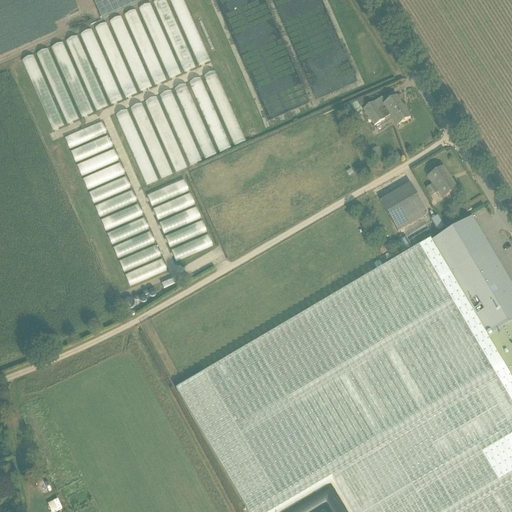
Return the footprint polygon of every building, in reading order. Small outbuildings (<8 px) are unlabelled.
[(92,0),(102,19),(144,0),(92,0)] [(160,0),(154,3),(184,72),(194,68),(164,0),(160,0)] [(169,0),(199,66),(209,61),(182,0),(169,0)] [(139,9),(169,79),(180,74),(149,5),(139,9)] [(124,16),(155,85),(165,81),(135,11),(124,16)] [(110,22),(140,92),(150,87),(120,18),(110,22)] [(95,29),(125,98),(136,94),(106,24),(95,29)] [(80,35),(111,105),(121,100),(91,31),(80,35)] [(66,42),(96,111),(107,107),(76,37),(66,42)] [(51,48),(82,118),(92,113),(62,44),(51,48)] [(37,55),(67,124),(77,120),(47,50),(37,55)] [(22,61),(52,131),(62,126),(32,56),(22,61)] [(203,78),(233,147),(243,143),(213,73),(203,78)] [(188,84),(219,154),(229,149),(199,80),(188,84)] [(174,90),(204,160),(215,155),(184,86),(174,90)] [(160,97),(190,166),(200,162),(170,92),(160,97)] [(410,119),(397,98),(384,106),(378,110),(374,104),(363,111),(374,128),(391,116),(397,127),(410,119)] [(145,103),(175,173),(186,168),(156,99),(145,103)] [(363,118),(360,112),(361,112),(359,108),(365,105),(363,101),(343,110),(346,116),(342,118),(349,130),(360,124),(355,115),(356,114),(359,119),(363,118)] [(131,110),(161,179),(172,175),(142,105),(131,110)] [(116,116),(147,186),(157,181),(127,111),(116,116)] [(64,139),(69,150),(106,134),(101,123),(64,139)] [(70,153),(75,164),(112,148),(107,137),(70,153)] [(77,166),(81,177),(118,161),(113,150),(77,166)] [(83,180),(87,191),(124,175),(120,164),(83,180)] [(442,199),(448,196),(457,190),(456,190),(448,179),(449,178),(443,169),(428,178),(442,199)] [(89,194),(93,205),(130,189),(126,178),(89,194)] [(147,197),(151,207),(188,192),(183,181),(147,197)] [(398,232),(428,215),(410,185),(381,202),(398,232)] [(95,207),(99,219),(136,203),(132,192),(95,207)] [(153,210),(157,221),(194,205),(189,194),(153,210)] [(101,221),(106,232),(142,217),(138,205),(101,221)] [(472,211),(468,205),(464,208),(467,214),(472,211)] [(159,224),(163,235),(200,219),(195,208),(159,224)] [(437,233),(444,229),(438,217),(431,221),(437,233)] [(107,235),(112,246),(148,230),(144,219),(107,235)] [(511,285),(502,268),(501,268),(484,240),(474,246),(468,237),(479,230),(472,219),(432,243),(511,378),(511,285)] [(165,238),(170,249),(206,233),(202,222),(165,238)] [(113,249),(117,260),(154,244),(150,233),(113,249)] [(171,252),(176,262),(212,247),(208,236),(171,252)] [(406,238),(398,243),(404,253),(412,248),(406,238)] [(309,312),(176,390),(247,511),(274,511),(332,478),(352,511),(511,511),(511,378),(432,243),(431,240),(378,271),(309,312)] [(119,262),(123,273),(160,258),(156,247),(119,262)] [(125,276),(129,287),(166,271),(162,260),(125,276)]
